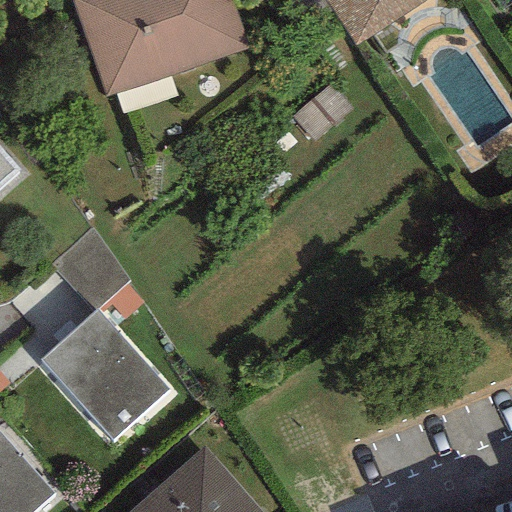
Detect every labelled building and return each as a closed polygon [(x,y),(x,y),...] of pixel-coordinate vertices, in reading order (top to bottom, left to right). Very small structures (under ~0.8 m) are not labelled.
[(84,0),(81,1),(111,98),(249,56),(231,0),(84,0)] [(336,0),(356,29),(400,0),(336,0)] [(0,151),(0,187),(18,171),(0,151)] [(168,389),(95,310),(37,362),(110,442),(168,389)] [(0,511),(34,511),(51,497),(0,439),(0,511)] [(257,511),(201,448),(128,511),(257,511)]
